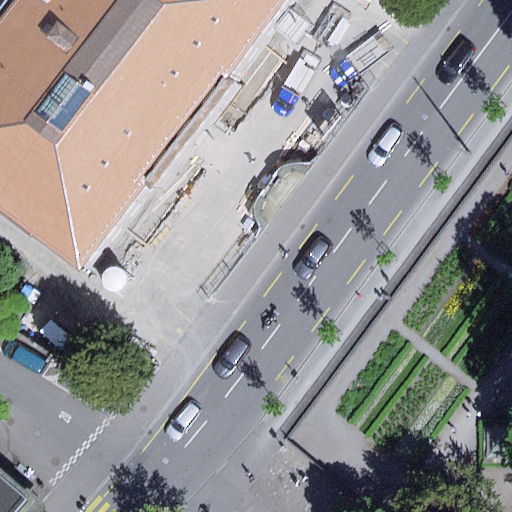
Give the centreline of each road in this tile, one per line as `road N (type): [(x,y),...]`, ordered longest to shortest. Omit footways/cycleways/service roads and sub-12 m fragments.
road 1 (primary): [(161,475),(511,10)]
road 2 (residential): [(161,475),(0,373)]
